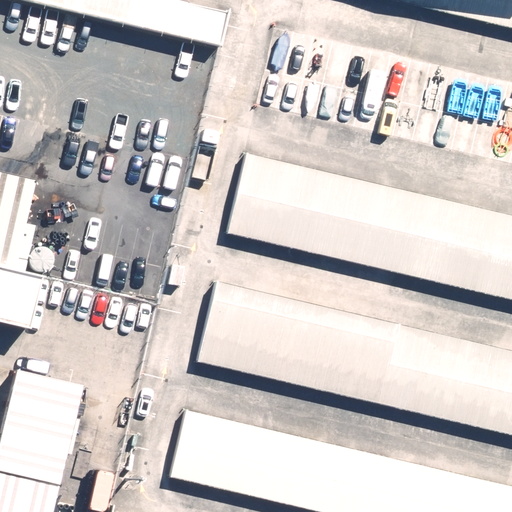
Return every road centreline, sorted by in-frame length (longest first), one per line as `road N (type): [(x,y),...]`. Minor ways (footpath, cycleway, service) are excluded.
road 1 (unknown): [(182,257),(142,439),(154,462),(186,478),(322,511)]
road 2 (unknown): [(182,257),(511,330)]
road 3 (unknown): [(213,124),(511,192)]
road 4 (unknown): [(0,60),(179,106)]
road 5 (unknown): [(0,174),(149,212)]
road 6 (unknown): [(213,124),(182,257)]
road 7 (unknown): [(247,0),(213,124)]
